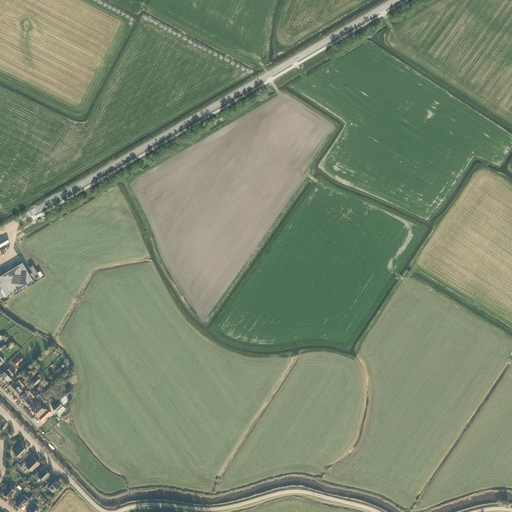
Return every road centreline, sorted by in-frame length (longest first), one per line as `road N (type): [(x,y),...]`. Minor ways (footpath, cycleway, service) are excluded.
road 1 (secondary): [(396,0),(65,193)]
road 2 (unclassified): [(377,511),(299,491),(210,509),(147,504),(117,511)]
road 3 (unclassified): [(18,426),(105,511)]
